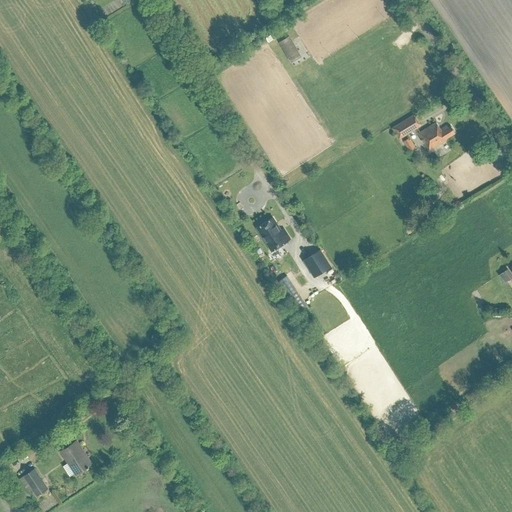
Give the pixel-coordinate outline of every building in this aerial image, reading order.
[(288,23),(265,37),(268,42),(291,27),(288,23)] [(291,34),(301,61),(312,57),(302,30),(291,34)] [(391,127),(398,139),(420,126),(413,114),(391,127)] [(446,138),(455,133),(451,125),(448,127),(447,125),(440,129),(436,122),(418,133),(429,150),(447,139),(446,138)] [(403,141),(409,151),(415,147),(409,137),(403,141)] [(415,216),(426,225),(429,221),(430,221),(438,211),(427,202),(415,216)] [(281,228),(273,216),(255,227),(271,251),(291,239),(283,227),(281,228)] [(332,266),(321,248),(303,260),(313,277),(332,266)] [(511,277),(511,274),(508,268),(502,272),(508,280),(511,277)] [(306,304),(298,291),(289,296),(297,310),(306,304)] [(76,440),(60,450),(76,474),(92,463),(76,440)] [(36,496),(48,488),(35,467),(19,478),(28,491),(31,488),(36,496)]
